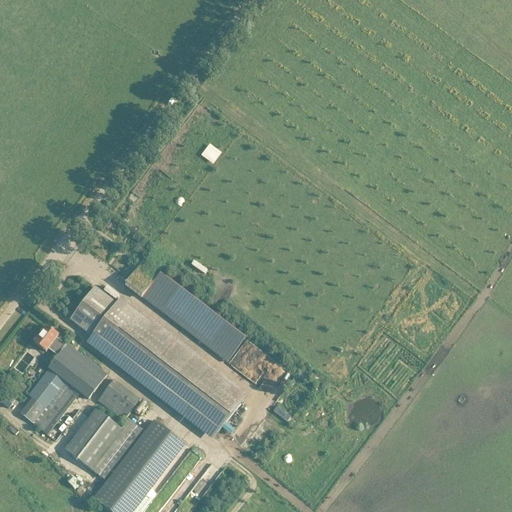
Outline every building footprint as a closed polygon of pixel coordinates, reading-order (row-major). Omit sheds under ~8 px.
[(150,213),(163,222),(171,210),(158,201),(150,213)] [(206,275),(210,270),(197,260),(193,265),(206,275)] [(144,262),(125,286),(141,299),(227,364),(245,340),(160,274),(144,262)] [(96,289),(70,321),(92,338),(117,305),(96,289)] [(117,305),(92,338),(217,434),(222,429),(225,424),(242,402),(117,305)] [(49,370),(29,396),(46,409),(56,396),(61,400),(39,429),(48,437),(81,394),(89,401),(108,376),(67,345),(66,347),(57,339),(59,337),(46,327),(34,343),(46,353),(50,347),(54,350),(52,352),(58,357),(49,370)] [(24,371),(28,364),(21,360),(17,367),(24,371)] [(127,419),(141,401),(115,381),(98,402),(126,424),(122,430),(99,413),(68,453),(102,479),(140,429),(127,419)] [(0,401),(0,403),(8,410),(15,403),(6,395),(0,401)] [(290,423),(294,417),(279,406),(274,412),(290,423)] [(156,421),(95,501),(109,511),(134,511),(185,445),(156,421)]
